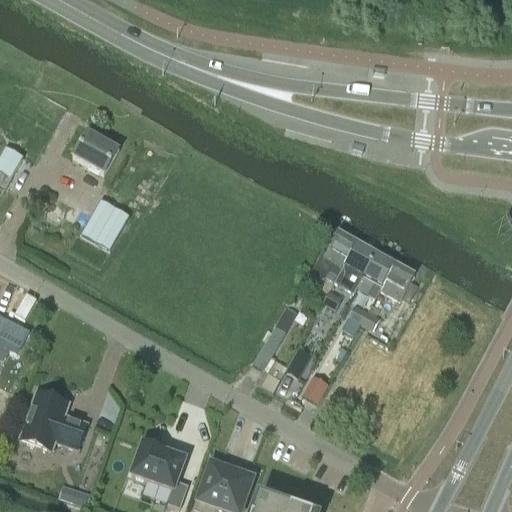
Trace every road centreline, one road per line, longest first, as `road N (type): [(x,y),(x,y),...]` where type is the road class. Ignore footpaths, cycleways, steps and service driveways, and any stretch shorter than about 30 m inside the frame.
road 1 (residential): [(384,486),(0,266)]
road 2 (secondary): [(240,87),(291,112),(360,128),(511,148)]
road 3 (secondary): [(511,110),(240,87)]
road 4 (secondary): [(240,87),(59,0)]
road 5 (secondary): [(511,363),(436,510)]
